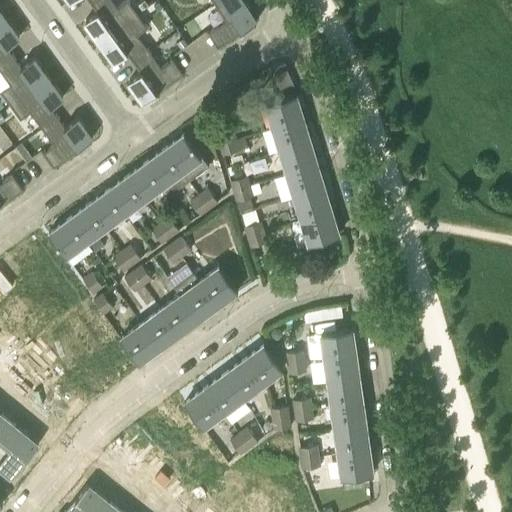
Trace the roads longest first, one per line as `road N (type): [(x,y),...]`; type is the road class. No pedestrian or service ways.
road 1 (residential): [(26,511),(96,433),(185,364),(290,297),(359,282)]
road 2 (residential): [(359,282),(324,126),(285,39)]
road 3 (residential): [(391,511),(359,282)]
road 4 (residential): [(136,136),(285,39)]
road 5 (residential): [(136,136),(35,0)]
road 6 (residential): [(0,232),(136,136)]
